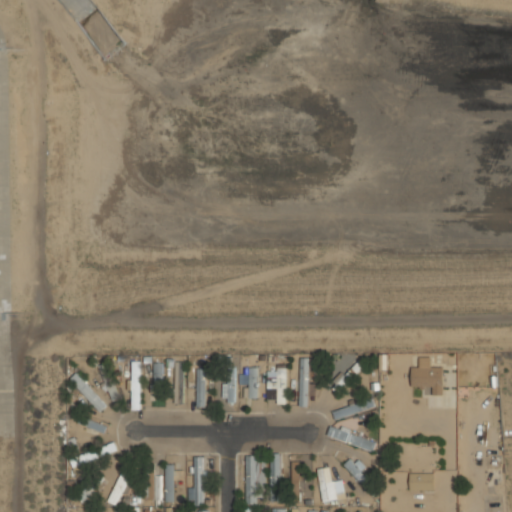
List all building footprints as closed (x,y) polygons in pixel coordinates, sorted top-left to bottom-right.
[(412,367),(411,387),(432,387),(432,395),(442,395),(442,368),(430,368),(430,358),(420,358),(420,367),(412,367)] [(299,359),(299,405),(308,405),(308,395),(313,395),(313,384),(308,384),(308,359),(299,359)] [(364,365),(358,359),(330,386),(337,392),(364,365)] [(131,362),(131,409),(141,409),(141,362),(131,362)] [(174,403),(183,403),(183,362),(174,362),(174,403)] [(153,363),(153,398),(162,398),(162,363),(153,363)] [(285,365),(277,365),(277,383),(268,383),(268,402),(285,402),(285,365)] [(105,367),(96,371),(112,400),(120,396),(105,367)] [(234,368),(226,368),(226,402),(234,402),(234,368)] [(257,368),(248,368),(248,398),(257,398),(257,368)] [(205,369),(196,369),(196,406),(205,406),(205,369)] [(106,405),(76,372),(69,378),(99,412),(106,405)] [(375,407),(372,398),(332,410),(335,419),(375,407)] [(79,420),(102,435),(107,427),(84,413),(79,420)] [(376,443),(330,427),(327,436),(373,452),(376,443)] [(70,461),(73,468),(116,449),(113,442),(70,461)] [(246,455),(246,504),(256,504),(256,455),(246,455)] [(192,505),(205,505),(205,457),(192,457),(192,505)] [(374,481),(361,473),(365,467),(351,458),(343,470),(371,487),(374,481)] [(291,462),(291,485),(299,485),(299,462),(291,462)] [(174,501),(174,465),(165,465),(165,501),(174,501)] [(320,504),(335,503),(332,467),(318,468),(320,504)] [(109,502),(125,507),(135,477),(119,471),(109,502)] [(434,490),(434,472),(409,472),(409,491),(434,490)] [(145,500),(155,499),(154,473),(144,473),(145,500)] [(76,498),(82,503),(102,481),(95,475),(76,498)]
